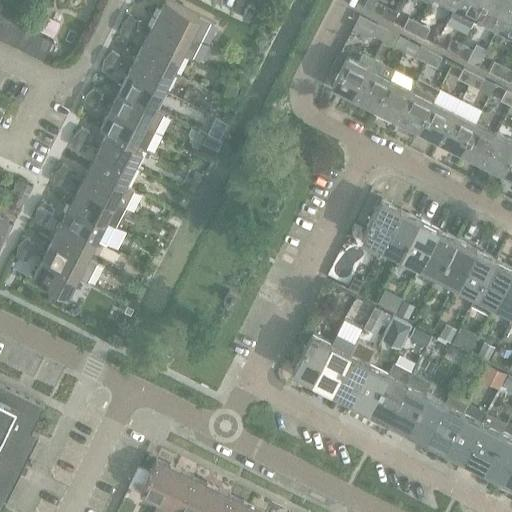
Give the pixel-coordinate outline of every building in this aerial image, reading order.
[(166,0),(157,19),(200,40),(210,20),(201,16),(169,0),(166,0)] [(366,0),(363,6),(371,12),(392,22),(398,10),(377,0),(366,0)] [(457,0),(455,5),(450,15),(470,26),(476,16),(484,0),(457,0)] [(484,0),(476,16),(498,27),(511,0),(484,0)] [(511,0),(498,27),(511,34),(511,0)] [(42,13),(35,28),(53,36),(60,22),(42,13)] [(359,14),(351,28),(362,34),(373,33),(384,39),(389,29),(359,14)] [(123,24),(138,31),(139,21),(130,17),(123,24)] [(5,18),(0,28),(0,38),(5,41),(15,22),(5,18)] [(408,18),(403,28),(413,33),(418,23),(408,18)] [(148,36),(182,54),(182,53),(191,58),(200,40),(157,19),(148,36)] [(15,22),(5,41),(15,46),(24,27),(15,22)] [(418,23),(413,33),(424,39),(429,29),(418,23)] [(131,38),(138,31),(123,24),(122,33),(131,38)] [(24,27),(15,46),(25,51),(34,32),(24,27)] [(405,50),(410,40),(400,34),(389,29),(384,39),(395,44),(405,50)] [(34,32),(25,51),(35,56),(44,37),(34,32)] [(148,36),(139,55),(173,72),(182,54),(148,36)] [(44,37),(35,56),(44,60),(53,42),(44,37)] [(405,50),(416,55),(427,61),(432,51),(410,40),(405,50)] [(450,40),(445,49),(457,55),(461,46),(450,40)] [(461,46),(457,55),(467,60),(472,51),(461,46)] [(332,85),(355,96),(375,57),(363,51),(357,62),(347,56),(332,85)] [(432,51),(427,61),(437,66),(442,56),(432,51)] [(112,52),(104,60),(119,68),(121,57),(112,52)] [(139,55),(130,73),(163,90),(173,72),(139,55)] [(375,57),(355,96),(376,107),(390,78),(378,72),(383,61),(375,57)] [(112,75),(119,68),(104,60),(103,70),(112,75)] [(493,61),(489,71),(499,77),(504,67),(493,61)] [(459,77),(470,83),(475,73),(464,67),(459,77)] [(511,70),(504,67),(499,77),(510,82),(511,78),(511,70)] [(130,73),(121,91),(154,108),(163,90),(130,73)] [(475,73),(470,83),(480,88),(485,78),(475,73)] [(390,78),(376,107),(397,118),(418,77),(417,76),(411,89),(390,78)] [(418,77),(397,118),(419,129),(433,100),(439,88),(418,77)] [(93,89),(86,96),(101,104),(102,94),(93,89)] [(502,99),(511,104),(511,91),(507,89),(502,99)] [(111,109),(154,131),(163,113),(154,108),(121,91),(111,109)] [(93,111),(101,104),(86,96),(84,107),(93,111)] [(433,100),(419,129),(440,140),(455,111),(433,100)] [(102,128),(109,131),(109,130),(136,144),(136,143),(143,147),(145,148),(154,131),(111,109),(102,128)] [(455,111),(440,140),(461,151),(476,122),(455,111)] [(476,122),(461,151),(483,162),(498,133),(476,122)] [(82,128),(74,136),(89,144),(91,133),(82,128)] [(109,130),(109,131),(99,149),(133,166),(143,147),(136,143),(136,144),(109,130)] [(511,140),(498,133),(483,162),(504,173),(511,157),(511,140)] [(206,135),(203,143),(217,149),(220,143),(220,142),(206,135)] [(82,151),(89,144),(74,136),(72,146),(82,151)] [(90,167),(133,189),(134,188),(125,184),(133,166),(99,149),(90,167)] [(55,172),(70,180),(72,169),(63,165),(55,172)] [(81,185),(124,207),(133,189),(90,167),(81,185)] [(64,187),(70,180),(55,172),(54,182),(64,187)] [(20,199),(28,184),(18,183),(13,192),(20,199)] [(71,204),(105,222),(114,226),(124,207),(81,185),(71,204)] [(362,233),(381,242),(400,206),(381,197),(362,233)] [(37,209),(52,217),(54,206),(44,201),(37,209)] [(71,204),(62,222),(96,239),(105,222),(71,204)] [(400,206),(381,242),(400,252),(419,216),(400,206)] [(45,224),(52,217),(37,209),(35,219),(45,224)] [(0,215),(0,240),(10,221),(0,215)] [(419,216),(400,252),(420,262),(438,226),(419,216)] [(53,240),(97,262),(97,261),(88,256),(96,239),(62,222),(53,240)] [(438,226),(420,262),(439,272),(457,236),(438,226)] [(457,236),(439,272),(458,282),(476,246),(457,236)] [(18,245),(33,253),(35,243),(25,238),(18,245)] [(44,258),(87,280),(97,262),(53,240),(44,258)] [(246,241),(241,251),(258,260),(263,250),(246,241)] [(27,260),(33,253),(18,245),(17,255),(27,260)] [(476,246),(458,282),(477,291),(495,256),(476,246)] [(511,264),(495,256),(477,291),(495,301),(511,267),(511,264)] [(68,294),(78,276),(87,281),(87,280),(44,258),(34,277),(68,294)] [(511,267),(495,301),(511,309),(511,267)] [(235,308),(241,297),(230,292),(224,302),(235,308)] [(402,301),(397,312),(402,314),(408,317),(414,307),(402,301)] [(330,341),(312,377),(331,387),(349,351),(353,344),(343,338),(355,314),(347,309),(330,341)] [(368,315),(363,326),(370,330),(376,319),(368,315)] [(392,315),(380,338),(399,347),(411,325),(392,315)] [(451,342),(457,329),(445,323),(439,336),(451,342)] [(414,326),(408,337),(424,345),(430,335),(414,326)] [(463,348),(469,334),(457,329),(451,342),(463,348)] [(293,368),(312,377),(330,341),(311,331),(293,368)] [(484,342),(478,353),(488,358),(494,347),(484,342)] [(349,351),(331,387),(349,397),(368,361),(349,351)] [(368,361),(349,397),(368,407),(387,370),(368,361)] [(387,370),(368,407),(387,416),(411,370),(393,361),(388,371),(387,370)] [(487,364),(480,378),(498,387),(506,373),(487,364)] [(411,370),(387,416),(407,426),(425,390),(407,381),(412,371),(411,370)] [(511,375),(507,373),(503,381),(508,384),(506,387),(511,390),(511,375)] [(0,507),(3,509),(40,435),(40,434),(33,431),(46,405),(0,382),(0,507)] [(425,390),(407,426),(425,436),(444,399),(425,390)] [(444,399),(425,436),(444,446),(463,409),(444,399)] [(463,409),(444,446),(462,455),(481,419),(485,410),(467,401),(463,409)] [(481,419),(462,455),(481,465),(500,428),(481,419)] [(511,434),(500,428),(481,465),(501,475),(511,454),(511,434)] [(511,454),(501,475),(511,480),(511,454)] [(138,465),(129,485),(142,491),(160,499),(175,467),(157,458),(151,472),(138,465)] [(160,499),(179,509),(194,477),(175,467),(160,499)] [(179,509),(185,511),(199,511),(213,486),(194,477),(179,509)] [(213,486),(199,511),(222,511),(231,495),(213,486)] [(231,495),(222,511),(245,511),(250,504),(231,495)]
